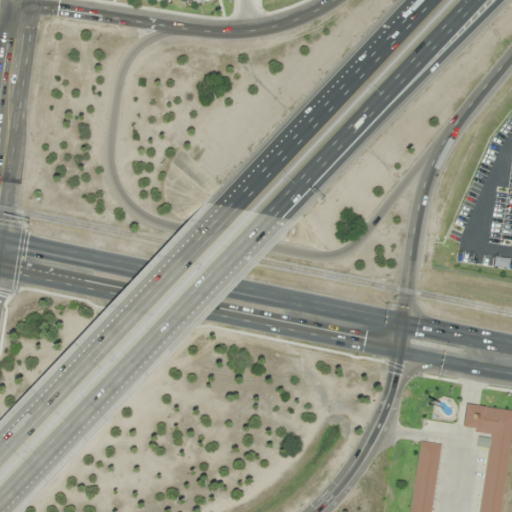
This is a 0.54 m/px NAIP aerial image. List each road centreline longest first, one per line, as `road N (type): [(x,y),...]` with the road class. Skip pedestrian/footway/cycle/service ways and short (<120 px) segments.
road 1 (secondary): [(226,32),(160,40),(120,76),(110,163),(116,189),(157,225),(319,255),(342,251),(453,127)]
road 2 (primary): [(488,356),(469,334),(25,243),(0,249)]
road 3 (primary): [(24,271),(462,364),(488,356)]
road 4 (motorway): [(0,507),(267,218)]
road 5 (motorway): [(231,207),(0,450)]
road 6 (secondary): [(398,352),(429,172),(453,127),(511,61)]
road 7 (secondary): [(326,0),(296,16),(226,32),(22,5)]
road 8 (motorway): [(276,208),(309,188),(497,0)]
road 9 (motorway): [(267,218),(473,0)]
road 10 (motorway): [(429,0),(231,207)]
road 11 (secondary): [(318,511),(343,485),(386,408),(398,352)]
road 12 (secondary): [(22,5),(0,168)]
